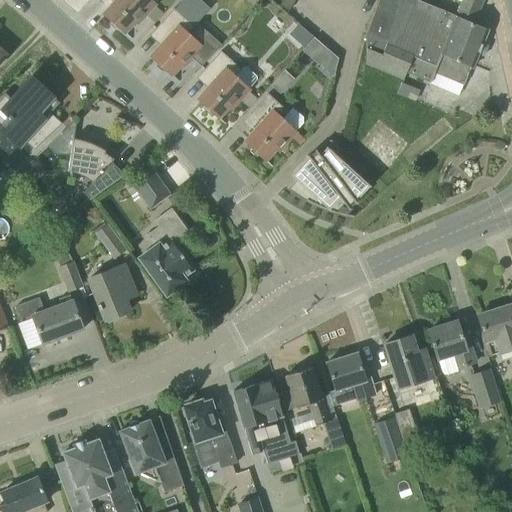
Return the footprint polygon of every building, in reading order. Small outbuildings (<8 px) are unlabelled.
[(136,24),(155,3),(150,0),(115,0),(103,14),(124,33),(134,22),(136,24)] [(378,0),(366,34),(365,63),(403,78),(405,73),(429,82),(428,83),(429,83),(434,73),(462,85),(470,66),(472,67),(487,30),(472,24),(481,0),(462,0),(456,16),(417,0),(378,0)] [(164,41),(150,57),(171,76),(181,64),(183,67),(192,57),(201,66),(215,51),(206,42),(202,46),(188,34),(194,27),(173,8),(166,16),(153,31),(164,41)] [(314,36),(303,49),(314,58),(325,46),(314,36)] [(241,70),(220,51),(213,58),(200,73),(211,83),(197,100),(218,118),(228,107),(230,109),(249,89),(257,80),(256,76),(246,67),(243,67),(241,70)] [(284,69),(277,77),(287,85),(293,78),(284,69)] [(0,128),(0,129),(19,147),(24,141),(34,150),(40,143),(61,123),(50,113),(59,103),(53,97),(30,76),(21,86),(10,99),(4,94),(1,97),(1,96),(0,97),(0,128)] [(277,152),(296,131),(282,119),(288,112),(267,94),(247,116),(258,126),(244,142),(265,161),(275,150),(277,152)] [(72,121),(46,146),(55,155),(70,155),(71,155),(67,171),(77,174),(92,183),(82,192),(89,200),(118,180),(105,168),(109,164),(113,159),(104,152),(105,151),(101,148),(96,146),(91,144),(87,142),(82,140),(77,139),(73,139),(76,124),(72,121)] [(322,208),(325,209),(335,213),(344,204),(348,209),(356,203),(354,200),(367,185),(369,187),(370,186),(355,173),(326,146),(325,148),(327,150),(321,156),(315,149),(307,156),(309,158),(294,175),(305,185),(296,195),(306,200),(311,203),(316,206),(322,208)] [(152,168),(131,183),(140,196),(149,210),(171,195),(161,181),(152,168)] [(153,247),(139,258),(154,279),(166,295),(180,285),(188,280),(184,275),(192,270),(172,242),(186,231),(170,209),(155,221),(159,227),(146,237),(147,238),(153,247)] [(125,249),(108,224),(95,234),(112,258),(125,249)] [(72,262),(71,262),(66,250),(54,255),(59,267),(68,291),(81,286),(72,262)] [(135,295),(128,276),(123,264),(88,279),(90,285),(98,304),(96,305),(98,310),(100,309),(105,320),(129,311),(123,297),(130,294),(131,297),(135,295)] [(193,282),(166,297),(179,319),(205,304),(193,282)] [(44,311),(39,298),(16,306),(21,320),(32,316),(35,326),(42,344),(82,329),(75,310),(70,295),(58,300),(60,305),(44,311)] [(496,309),(476,315),(482,334),(489,356),(511,349),(511,309),(510,305),(507,306),(506,304),(496,307),(496,309)] [(432,329),(427,331),(433,350),(436,359),(440,370),(443,374),(447,375),(457,371),(456,368),(474,363),(471,353),(465,334),(461,336),(456,321),(442,326),(441,324),(431,327),(432,329)] [(433,377),(430,368),(424,349),(415,352),(410,336),(409,336),(389,343),(388,343),(384,344),(398,388),(433,377)] [(331,361),(326,363),(332,382),(334,391),(351,385),(356,401),(375,394),(372,384),(366,365),(361,367),(357,353),(341,358),(340,356),(330,359),(331,361)] [(328,422),(317,386),(311,367),(285,375),(295,408),(309,404),(316,426),(328,422)] [(481,408),(499,402),(489,370),(471,376),(481,408)] [(290,442),(271,380),(255,385),(255,384),(232,391),(252,455),(263,451),(267,463),(299,454),(295,441),(290,442)] [(187,405),(184,406),(190,425),(195,441),(210,437),(220,467),(236,462),(228,438),(222,419),(216,421),(210,401),(201,404),(200,401),(197,402),(194,400),(188,402),(187,405)] [(408,409),(394,413),(403,444),(418,439),(408,409)] [(394,418),(374,425),(388,464),(407,458),(394,418)] [(128,427),(118,431),(135,474),(138,473),(139,471),(159,480),(164,492),(183,485),(172,453),(162,457),(148,420),(139,423),(138,422),(137,421),(136,421),(134,421),(133,421),(132,421),(130,422),(129,423),(129,424),(128,426),(128,427)] [(323,424),(332,450),(345,445),(336,420),(323,424)] [(54,464),(71,511),(113,511),(115,511),(137,511),(122,469),(110,473),(102,450),(103,450),(98,438),(86,442),(85,439),(72,444),(73,447),(61,452),(64,461),(54,464)] [(46,501),(44,496),(37,478),(0,492),(0,493),(4,503),(0,504),(0,511),(40,511),(43,511),(40,503),(46,501)] [(236,504),(239,511),(262,511),(257,497),(236,504)]
